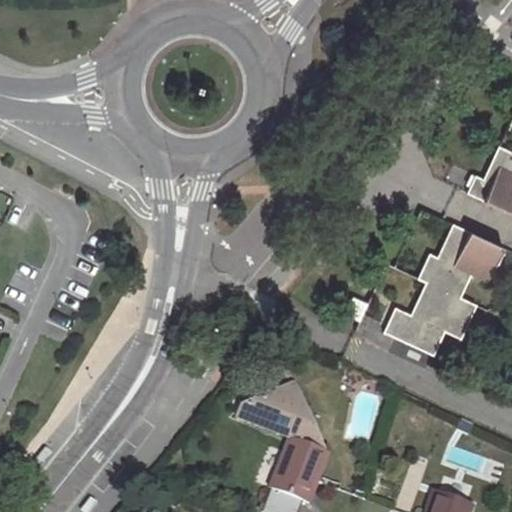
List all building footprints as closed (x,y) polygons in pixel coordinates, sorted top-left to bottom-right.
[(511,153),(496,146),(481,178),(473,175),(465,193),(511,215),(511,153)] [(423,282),(408,314),(392,307),(380,333),(432,355),(442,332),(459,339),(474,306),(459,298),(469,275),(485,282),(500,248),(450,225),(435,256),(427,253),(415,278),(423,282)] [(265,387),(272,375),(279,364),(280,364),(267,356),(252,379),(265,387)] [(287,437),(268,489),(270,490),(261,511),(298,511),(303,503),(308,505),(328,453),(324,452),(293,384),(240,407),(235,418),(287,437)] [(470,511),(472,506),(432,492),(425,511),(470,511)]
